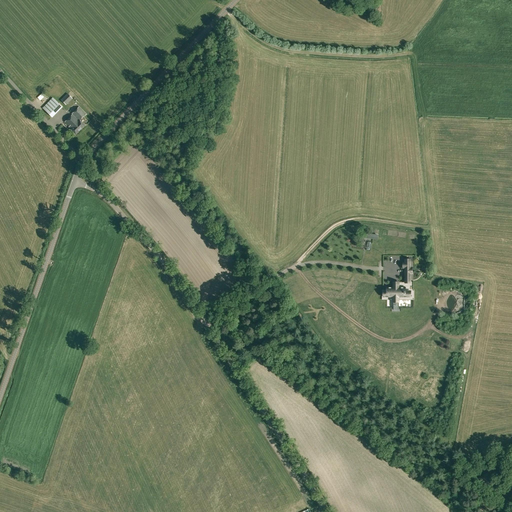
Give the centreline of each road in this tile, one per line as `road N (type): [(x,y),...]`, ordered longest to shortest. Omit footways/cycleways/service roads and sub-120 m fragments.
road 1 (unclassified): [(324,511),(163,261),(106,198),(74,182)]
road 2 (secondary): [(0,398),(74,182)]
road 3 (secondary): [(82,161),(237,0)]
road 4 (unclassified): [(82,161),(0,71)]
